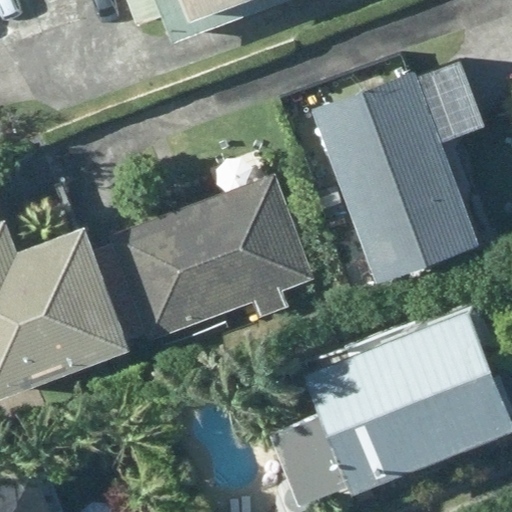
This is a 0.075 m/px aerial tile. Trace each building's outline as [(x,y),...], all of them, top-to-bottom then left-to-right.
[(285,0),(131,0),(138,19),(160,11),(171,42),(285,0)] [(414,63),(315,101),(383,276),(482,238),(414,63)] [(276,177),(117,232),(155,338),(257,302),(264,322),(292,312),(286,295),(314,286),(276,177)] [(9,217),(0,220),(0,398),(135,351),(88,219),(18,243),(9,217)] [(328,413),(282,432),(311,504),(502,425),(511,449),(511,370),(498,376),(466,297),(307,363),(328,413)] [(55,511),(38,465),(0,479),(0,511),(55,511)]
